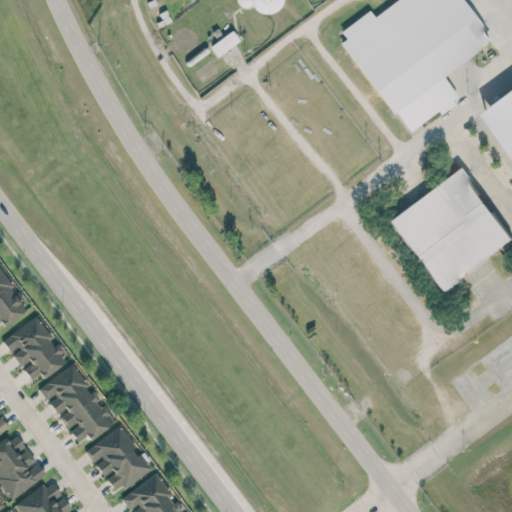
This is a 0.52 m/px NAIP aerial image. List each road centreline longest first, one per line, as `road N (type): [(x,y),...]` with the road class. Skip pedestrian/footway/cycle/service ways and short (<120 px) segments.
road 1 (primary): [(393,487),(130,134),(60,0)]
road 2 (primary): [(82,316),(236,511)]
road 3 (residential): [(0,382),(98,511)]
road 4 (primary): [(0,206),(82,316)]
